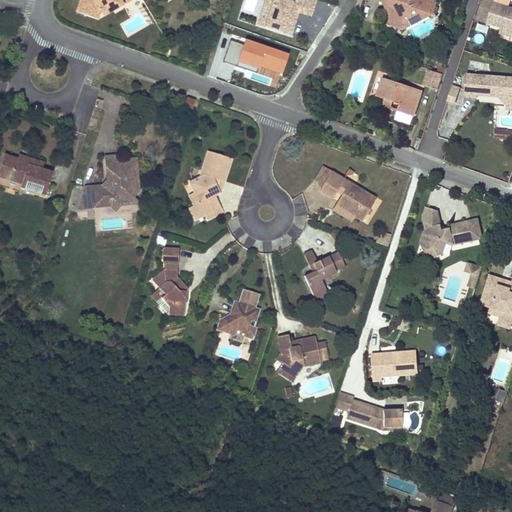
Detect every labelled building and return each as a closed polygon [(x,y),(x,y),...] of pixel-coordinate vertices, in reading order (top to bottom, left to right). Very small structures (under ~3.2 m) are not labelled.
[(80,0),(76,11),(98,19),(101,11),(118,0),(120,0),(123,4),(129,0),(80,0)] [(118,0),(101,11),(104,15),(123,4),(120,0),(118,0)] [(294,0),(294,2),(286,0),(265,0),(258,26),(292,36),(299,13),(312,17),(316,0),(294,0)] [(381,0),(387,10),(388,9),(391,13),(387,24),(402,29),(405,22),(424,11),(431,13),(435,0),(381,0)] [(511,8),(494,2),(488,22),(505,27),(511,29),(511,8)] [(405,22),(402,29),(431,13),(424,11),(405,22)] [(282,73),(288,54),(245,40),(237,63),(258,70),(259,65),(282,73)] [(423,84),(438,89),(443,73),(429,68),(423,84)] [(511,76),(465,73),(464,96),(476,97),(476,94),(497,96),(506,96),(506,105),(505,108),(511,108),(511,76)] [(399,105),(397,112),(394,122),(409,127),(412,117),(420,91),(383,78),(377,97),(385,100),(392,102),(399,105)] [(446,102),(454,104),(458,89),(451,87),(446,102)] [(506,96),(497,96),(506,105),(506,96)] [(191,110),(195,100),(186,97),(182,107),(191,110)] [(383,107),(390,109),(392,102),(385,100),(383,107)] [(507,129),(495,128),(495,138),(508,139),(508,141),(511,141),(511,130),(507,130),(507,129)] [(223,182),(231,159),(208,151),(199,177),(188,182),(194,192),(199,203),(193,206),(189,208),(190,211),(182,214),(187,224),(220,207),(214,196),(219,193),(215,186),(217,180),(223,182)] [(45,193),(52,171),(41,168),(20,160),(20,159),(18,158),(4,153),(0,163),(0,164),(7,167),(4,176),(21,182),(20,184),(27,187),(45,193)] [(20,160),(41,168),(43,162),(19,154),(18,158),(20,159),(20,160)] [(108,184),(84,186),(78,205),(85,204),(86,207),(93,206),(92,200),(111,198),(112,205),(130,203),(129,194),(134,189),(139,189),(135,157),(116,158),(116,157),(105,158),(106,171),(113,178),(108,184)] [(322,185),(331,172),(322,166),(314,180),(322,185)] [(360,222),(374,199),(331,172),(322,185),(319,190),(331,198),(337,188),(344,192),(335,206),(353,217),(360,222)] [(219,193),(223,182),(217,180),(215,186),(219,193)] [(26,190),(43,196),(45,193),(27,187),(26,190)] [(194,192),(188,195),(193,206),(199,203),(194,192)] [(92,200),(93,206),(112,205),(111,198),(92,200)] [(353,217),(335,206),(332,211),(350,222),(353,217)] [(436,210),(426,207),(422,217),(425,229),(419,243),(427,257),(434,259),(443,254),(447,242),(454,245),(481,238),(477,220),(439,228),(436,210)] [(374,244),(387,248),(390,236),(378,233),(374,244)] [(163,262),(176,262),(177,250),(165,248),(161,252),(160,258),(163,262)] [(312,251),(305,255),(313,273),(317,271),(313,264),(317,262),(312,251)] [(336,271),(340,269),(345,267),(338,253),(317,262),(313,264),(317,271),(313,273),(304,277),(311,293),(317,303),(329,298),(324,287),(322,281),(337,274),(336,271)] [(479,275),(482,267),(468,262),(465,270),(472,273),(479,275)] [(176,277),(176,271),(163,270),(151,281),(163,295),(160,298),(168,307),(167,314),(182,316),(184,291),(186,289),(176,277)] [(475,288),(479,275),(472,273),(468,286),(475,288)] [(511,282),(490,275),(482,300),(492,303),(491,307),(502,311),(501,316),(511,320),(511,319),(511,282)] [(241,341),(242,339),(242,336),(251,339),(254,329),(246,326),(248,319),(254,321),(257,312),(253,310),(258,298),(244,294),(240,306),(235,305),(232,314),(233,314),(230,324),(219,320),(216,330),(231,334),(230,338),(241,341)] [(502,311),(491,307),(489,313),(501,316),(502,311)] [(230,324),(233,314),(232,314),(230,313),(219,320),(230,324)] [(511,320),(501,316),(498,324),(509,328),(511,320)] [(302,366),(311,365),(319,364),(314,339),(298,342),(299,348),(290,349),(288,336),(278,338),(281,353),(277,360),(282,363),(276,371),(292,382),(302,366)] [(372,353),(374,383),(384,382),(384,376),(418,373),(416,350),(372,353)] [(290,385),(283,386),(285,396),(292,394),(290,385)] [(340,393),(335,407),(348,412),(346,419),(383,431),(384,427),(402,425),(401,409),(385,411),(379,411),(374,409),(374,407),(352,400),(353,398),(340,393)] [(418,511),(413,511),(408,510),(407,511),(450,511),(452,507),(435,502),(431,511),(419,511),(418,511)]
